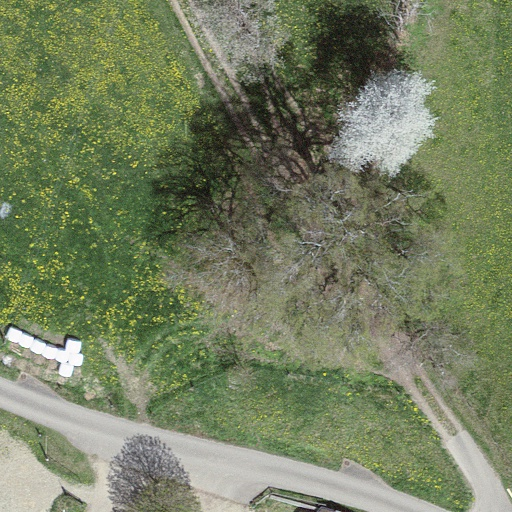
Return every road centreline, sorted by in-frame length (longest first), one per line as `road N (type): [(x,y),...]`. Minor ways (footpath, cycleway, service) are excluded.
road 1 (track): [(196,0),(312,252),(503,511)]
road 2 (track): [(406,511),(351,487),(83,428),(0,391)]
